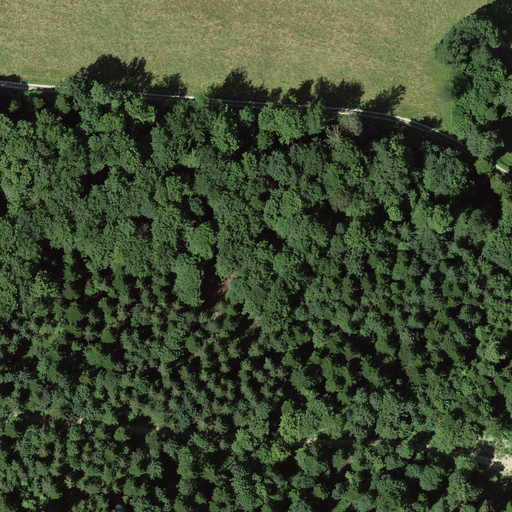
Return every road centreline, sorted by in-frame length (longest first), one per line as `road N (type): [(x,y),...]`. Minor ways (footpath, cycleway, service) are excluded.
road 1 (track): [(511,176),(442,135),(379,114),(0,82)]
road 2 (track): [(511,464),(409,441),(294,443),(0,415)]
